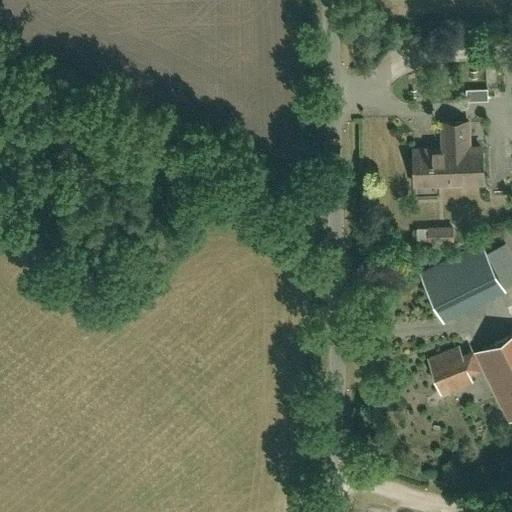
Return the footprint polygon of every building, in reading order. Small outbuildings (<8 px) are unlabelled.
[(466,100),(487,99),(487,87),(466,88),(466,100)] [(415,182),(481,180),(480,148),(473,148),(472,120),(438,121),(439,148),(414,148),(415,182)] [(417,228),(417,242),(456,241),(456,225),(428,226),(428,228),(417,228)] [(418,283),(424,296),(485,266),(478,253),(418,283)] [(422,297),(431,317),(497,287),(488,268),(422,297)] [(511,332),(478,350),(511,417),(511,416),(511,332)] [(472,382),(468,373),(480,369),(472,348),(460,352),(458,346),(426,358),(439,394),(472,382)]
